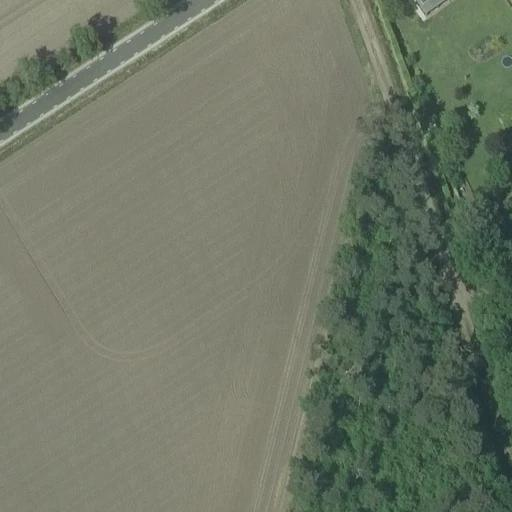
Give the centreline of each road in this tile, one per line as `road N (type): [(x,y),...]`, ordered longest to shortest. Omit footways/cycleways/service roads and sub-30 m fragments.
road 1 (track): [(354,0),(511,463)]
road 2 (unclassified): [(0,133),(206,0)]
